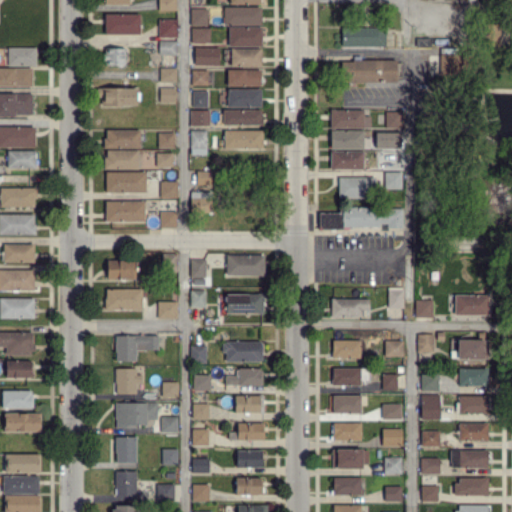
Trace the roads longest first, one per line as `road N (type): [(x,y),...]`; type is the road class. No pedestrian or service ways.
road 1 (residential): [(70,0),(72,511)]
road 2 (residential): [(296,0),(297,511)]
road 3 (residential): [(72,240),(297,242)]
